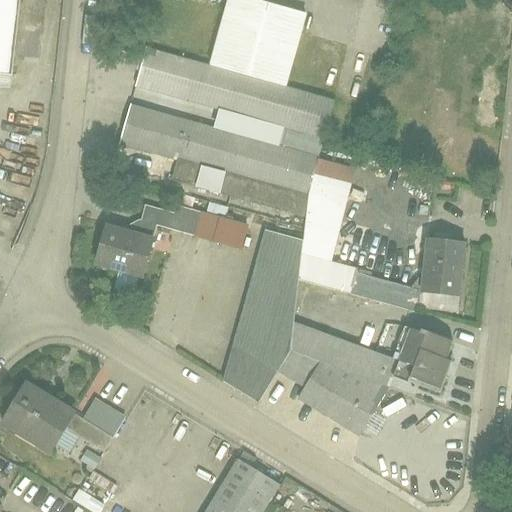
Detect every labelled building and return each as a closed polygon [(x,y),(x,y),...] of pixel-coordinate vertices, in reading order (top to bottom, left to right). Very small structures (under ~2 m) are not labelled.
[(0,0),(0,72),(1,72),(8,0),(0,0)] [(331,98),(144,48),(135,82),(286,123),(281,141),(130,100),(119,141),(214,167),(212,174),(301,198),(292,231),(254,221),(233,341),(366,418),(389,370),(434,386),(450,347),(394,326),(379,355),(280,321),(289,286),(396,314),(405,282),(325,261),(345,186),(310,177),(331,98)] [(83,102),(74,154),(88,156),(96,104),(83,102)] [(194,207),(127,197),(123,221),(190,231),(194,207)] [(141,278),(148,234),(89,225),(82,269),(141,278)] [(462,248),(423,247),(422,303),(461,303),(462,248)] [(112,291),(132,295),(135,279),(115,275),(112,291)] [(24,382),(0,424),(0,427),(49,455),(64,430),(104,454),(124,419),(93,401),(82,421),(24,382)] [(204,511),(262,511),(278,485),(236,460),(204,511)]
